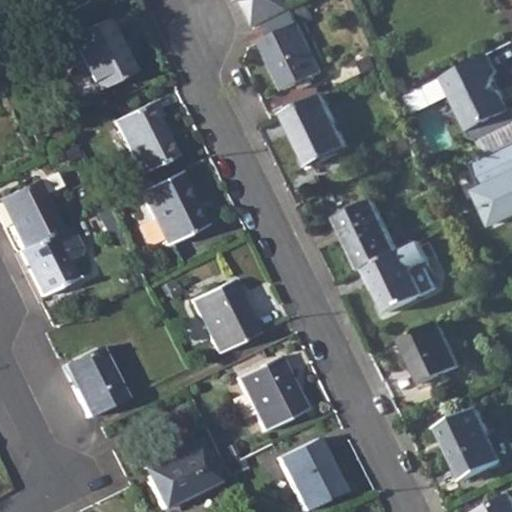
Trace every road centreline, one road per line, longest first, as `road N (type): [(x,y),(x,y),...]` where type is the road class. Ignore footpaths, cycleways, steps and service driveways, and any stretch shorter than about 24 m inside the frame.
road 1 (residential): [(413,511),(165,0)]
road 2 (residential): [(26,511),(47,482),(35,434),(0,365)]
